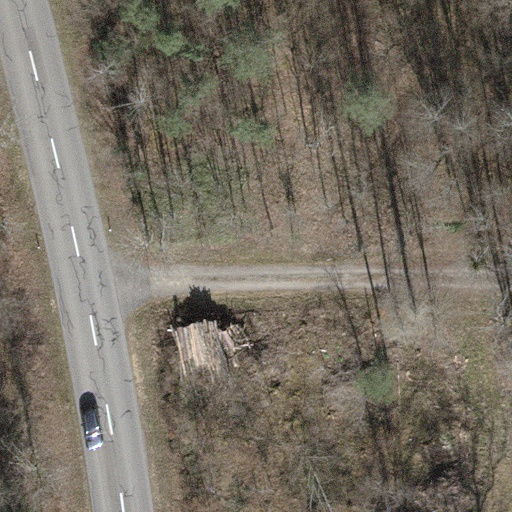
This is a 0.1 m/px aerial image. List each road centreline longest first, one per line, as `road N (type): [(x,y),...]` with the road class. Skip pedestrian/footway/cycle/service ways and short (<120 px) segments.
road 1 (tertiary): [(126,511),(89,289),(19,0)]
road 2 (track): [(89,289),(511,272)]
